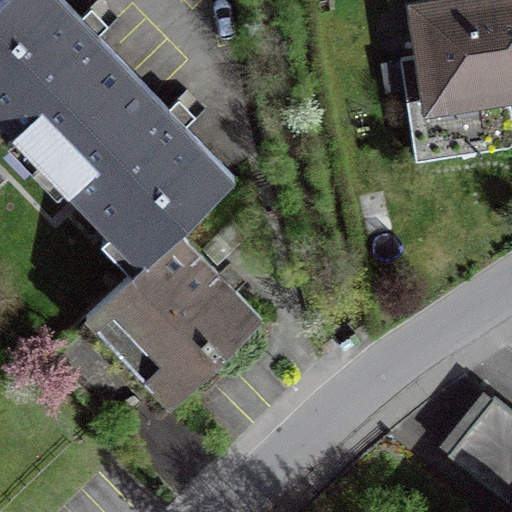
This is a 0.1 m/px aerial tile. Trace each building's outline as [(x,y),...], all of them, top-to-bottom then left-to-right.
[(0,112),(43,157),(134,71),(65,0),(1,0),(0,1),(0,112)] [(511,0),(460,0),(418,7),(425,51),(400,56),(416,158),(486,147),(477,93),(511,87),(511,0)] [(141,261),(177,227),(232,175),(134,71),(43,157),(141,261)] [(177,227),(141,261),(41,355),(104,421),(149,378),(172,402),(262,317),(177,227)] [(511,511),(511,408),(494,394),(448,451),(511,502),(511,506),(506,511),(511,511)]
